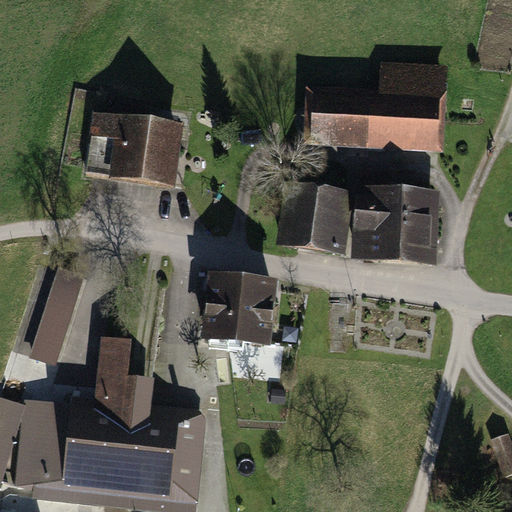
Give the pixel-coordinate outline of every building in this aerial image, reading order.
[(376,100),(311,97),(309,147),(444,154),(449,71),(378,67),(376,100)] [(184,131),(96,118),(93,139),(115,142),(110,180),(176,189),(184,131)] [(359,188),(289,178),(281,238),(350,248),(359,188)] [(440,185),(361,181),(358,254),(437,258),(440,185)] [(85,283),(58,274),(30,361),(58,370),(85,283)] [(283,288),(213,281),(206,344),(277,351),(283,288)] [(99,412),(29,406),(22,488),(194,503),(201,423),(153,418),(157,383),(127,380),(130,347),(105,345),(99,412)] [(25,409),(2,402),(0,409),(0,481),(25,409)]
